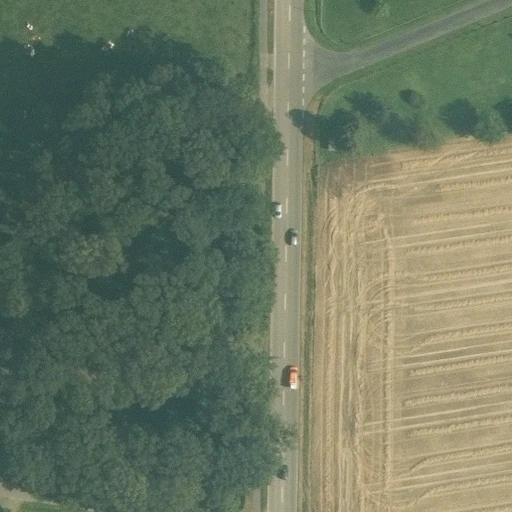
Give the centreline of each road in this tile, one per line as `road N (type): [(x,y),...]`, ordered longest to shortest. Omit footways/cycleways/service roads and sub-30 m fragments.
road 1 (tertiary): [(280,511),(287,76)]
road 2 (unclassified): [(478,0),(287,76)]
